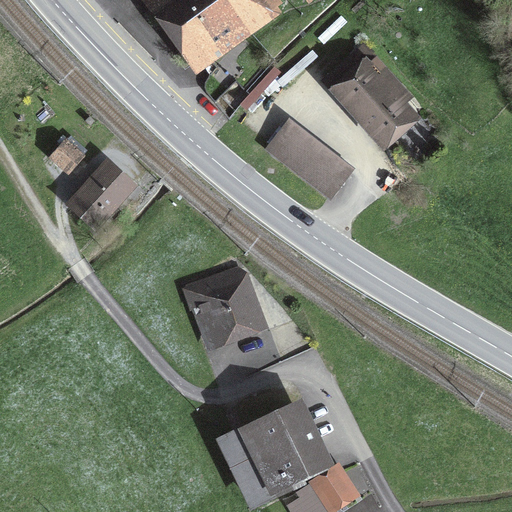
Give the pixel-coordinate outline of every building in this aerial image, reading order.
[(164,0),(157,5),(198,61),(279,3),(276,0),(164,0)] [(327,83),(383,145),(411,119),(356,57),(327,83)] [(85,121),(90,126),(94,121),(90,117),(85,121)] [(331,195),(346,175),(286,129),(271,149),(331,195)] [(64,145),(52,157),(66,171),(78,159),(64,145)] [(127,185),(109,169),(85,196),(81,194),(69,208),(95,231),(117,207),(111,202),(127,185)] [(184,289),(191,306),(199,303),(213,340),(254,325),(234,271),(184,289)] [(327,469),(298,409),(226,442),(257,507),(306,484),(304,480),(327,469)] [(296,506),(300,511),(336,511),(335,509),(357,496),(342,470),(304,493),(307,499),(296,506)]
